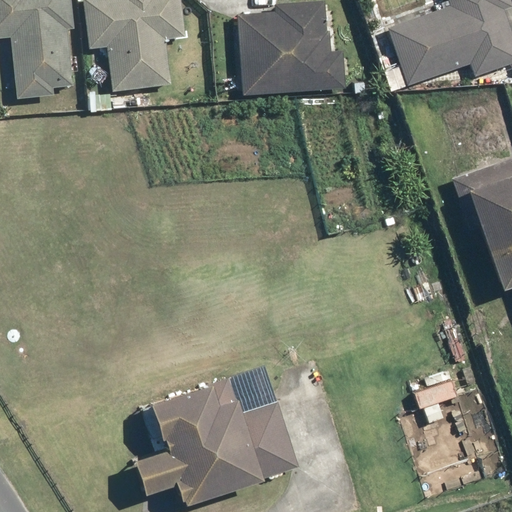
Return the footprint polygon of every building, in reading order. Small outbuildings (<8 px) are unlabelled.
[(65,0),(0,0),(0,38),(7,38),(12,98),(69,94),(65,33),(68,32),(65,0)] [(167,86),(162,41),(180,39),(174,0),(78,0),(85,51),(101,49),(106,93),(167,86)] [(421,0),(389,10),(409,77),(500,49),(484,0),(421,0)] [(250,90),(333,82),(325,8),(242,16),(250,90)] [(511,170),(464,186),(507,312),(511,310),(511,170)] [(226,379),(139,407),(173,509),(297,469),(276,402),(237,415),(226,379)] [(450,380),(407,395),(413,411),(420,408),(427,426),(442,421),(437,405),(457,398),(450,380)]
